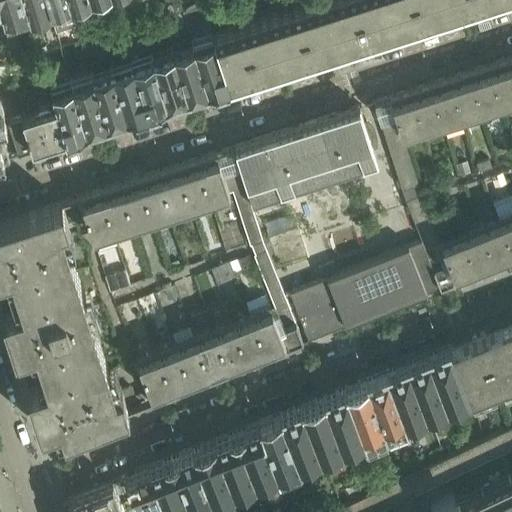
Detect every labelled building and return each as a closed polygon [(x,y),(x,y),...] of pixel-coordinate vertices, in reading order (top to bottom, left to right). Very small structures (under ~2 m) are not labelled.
[(1,0),(2,3),(7,20),(30,13),(25,0),(1,0)] [(25,0),(30,13),(31,17),(51,10),(47,0),(25,0)] [(47,0),(51,10),(72,4),(70,0),(47,0)] [(323,0),(318,0),(269,16),(285,66),(340,48),(323,0)] [(384,0),(323,0),(340,48),(394,31),(384,0)] [(445,0),(384,0),(394,31),(449,13),(445,0)] [(445,0),(449,13),(490,0),(445,0)] [(218,1),(206,5),(210,16),(222,12),(218,1)] [(204,4),(182,11),(186,22),(207,16),(204,4)] [(213,34),(217,45),(229,84),(285,66),(269,16),(213,34)] [(217,45),(195,52),(207,91),(229,84),(217,45)] [(195,52),(176,58),(188,97),(207,91),(195,52)] [(44,78),(37,55),(21,60),(28,83),(44,78)] [(511,96),(511,69),(508,56),(374,100),(402,189),(414,185),(391,115),(396,113),(402,132),(511,96)] [(176,58),(155,65),(167,104),(188,97),(176,58)] [(155,65),(135,71),(147,110),(167,104),(155,65)] [(135,71),(116,77),(128,117),(147,110),(135,71)] [(116,77),(95,84),(107,124),(128,117),(116,77)] [(95,84),(75,91),(87,130),(107,124),(95,84)] [(50,99),(51,101),(63,138),(87,130),(75,91),(50,99)] [(39,108),(22,114),(33,148),(63,138),(51,101),(38,104),(39,108)] [(7,111),(9,118),(22,114),(19,104),(10,107),(7,111)] [(234,145),(233,145),(252,202),(378,161),(360,104),(234,145)] [(22,114),(9,118),(8,118),(19,152),(33,148),(22,114)] [(233,145),(80,195),(93,234),(230,190),(223,169),(228,168),(252,243),(254,242),(264,239),(252,202),(233,145)] [(489,158),(476,162),(479,171),(492,166),(489,158)] [(468,160),(456,163),(459,174),(471,171),(468,160)] [(502,171),(491,176),(495,186),(506,182),(507,182),(503,171),(502,171)] [(417,194),(414,185),(402,189),(406,199),(417,194)] [(511,256),(511,214),(442,242),(449,261),(444,262),(417,194),(406,199),(421,238),(440,285),(511,256)] [(115,390),(84,292),(62,224),(76,219),(69,198),(0,220),(0,273),(11,270),(22,305),(4,311),(17,352),(35,346),(47,382),(28,388),(41,428),(60,422),(63,433),(63,434),(136,405),(130,385),(115,390)] [(323,277),(307,283),(290,290),(308,337),(440,285),(421,238),(338,271),(323,277)] [(254,242),(252,243),(255,252),(258,251),(267,248),(264,239),(254,242)] [(272,307),(138,360),(153,399),(303,339),(285,292),(267,248),(258,251),(255,252),(284,325),(280,327),(272,307)] [(236,274),(230,261),(211,268),(217,282),(236,274)] [(334,261),(318,267),(323,277),(338,271),(334,261)] [(126,268),(106,275),(110,289),(130,283),(126,268)] [(511,340),(505,323),(484,332),(473,336),(451,345),(469,392),(469,394),(511,376),(511,340)] [(451,345),(430,353),(448,401),(450,406),(459,403),(456,397),(469,392),(451,345)] [(409,361),(427,409),(430,414),(438,411),(436,405),(448,401),(430,353),(409,361)] [(427,409),(409,361),(389,369),(407,417),(409,423),(416,440),(424,436),(416,414),(427,409)] [(389,369),(368,377),(389,431),(397,427),(395,422),(407,417),(389,369)] [(368,377),(346,386),(365,434),(377,429),(379,434),(389,431),(368,377)] [(365,434),(346,386),(325,394),(343,443),(345,448),(359,482),(379,474),(380,473),(367,439),(365,434)] [(325,394),(303,403),(321,451),(333,447),(335,452),(345,448),(343,443),(325,394)] [(303,403),(281,412),(300,460),(312,455),(314,460),(323,456),(321,451),(303,403)] [(281,412),(260,420),(278,468),(291,463),(293,469),(302,465),(300,460),(281,412)] [(260,420),(237,429),(258,482),(266,479),(265,474),(278,468),(260,420)] [(511,511),(511,423),(419,468),(408,473),(384,485),(363,495),(325,511),(511,511)] [(237,429),(215,438),(234,486),(248,481),(250,486),(258,482),(237,429)] [(215,438),(194,446),(213,495),(214,500),(223,496),(221,491),(234,486),(215,438)] [(194,446),(172,455),(193,508),(202,504),(200,500),(213,495),(194,446)] [(172,455),(149,464),(166,508),(167,511),(183,511),(193,508),(172,455)] [(402,463),(408,473),(419,468),(414,458),(402,463)] [(155,511),(166,508),(149,464),(125,473),(135,497),(137,503),(142,501),(146,511),(155,511)] [(384,485),(379,474),(359,482),(358,483),(363,495),(384,485)] [(68,496),(64,503),(66,511),(96,511),(121,502),(111,479),(68,496)] [(125,511),(121,502),(96,511),(125,511)]
